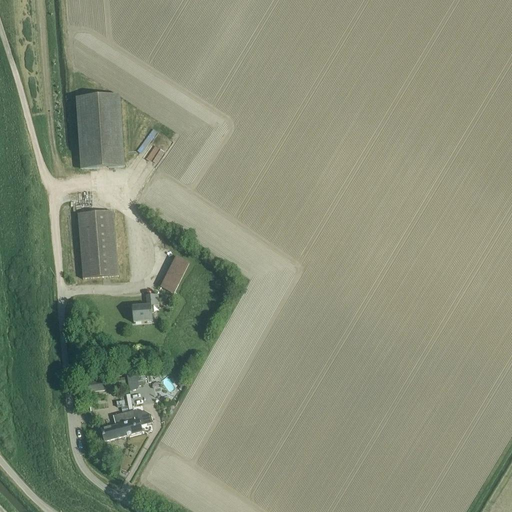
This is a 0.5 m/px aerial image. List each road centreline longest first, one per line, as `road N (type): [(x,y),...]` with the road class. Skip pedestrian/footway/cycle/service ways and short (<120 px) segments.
road 1 (unclassified): [(140,511),(77,458),(60,292)]
road 2 (track): [(39,0),(49,120),(68,186)]
